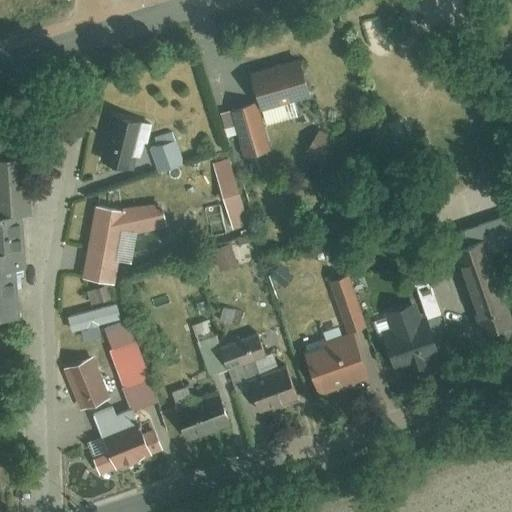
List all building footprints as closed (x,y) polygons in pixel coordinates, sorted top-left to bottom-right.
[(294,59),(248,72),(259,111),(305,98),(294,59)] [(246,104),(223,112),(238,157),(261,149),(246,104)] [(101,161),(131,168),(142,126),(112,118),(101,161)] [(336,146),(320,136),(307,156),(322,166),(336,146)] [(160,175),(185,166),(176,140),(151,149),(160,175)] [(229,162),(213,167),(231,230),(247,225),(229,162)] [(0,164),(0,213),(20,212),(18,164),(0,164)] [(124,235),(168,230),(164,206),(124,212),(95,210),(84,283),(116,289),(124,235)] [(20,212),(0,213),(0,318),(24,318),(20,212)] [(348,278),(330,285),(349,337),(366,331),(348,278)] [(434,288),(418,293),(428,324),(444,319),(434,288)] [(417,304),(386,315),(392,332),(384,335),(396,372),(441,357),(432,330),(427,332),(417,304)] [(220,346),(229,372),(242,410),(256,405),(260,416),(300,402),(281,350),(268,355),(259,332),(220,346)] [(324,342),(304,349),(322,400),(372,383),(356,337),(326,347),(324,342)] [(218,339),(202,344),(213,377),(229,372),(220,346),(218,339)] [(137,345),(112,353),(124,390),(149,382),(137,345)] [(65,370),(82,414),(112,403),(97,358),(65,370)] [(170,394),(189,442),(235,424),(223,392),(195,402),(189,387),(170,394)] [(114,409),(96,416),(118,473),(166,454),(155,428),(145,432),(136,409),(117,417),(114,409)]
